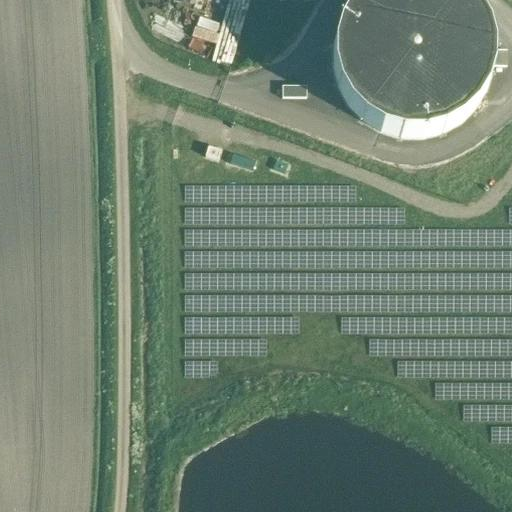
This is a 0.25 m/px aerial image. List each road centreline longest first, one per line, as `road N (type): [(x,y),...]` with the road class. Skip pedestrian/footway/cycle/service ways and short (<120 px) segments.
road 1 (unclassified): [(117,511),(124,374),(106,0)]
road 2 (unknown): [(109,58),(190,85),(249,91)]
